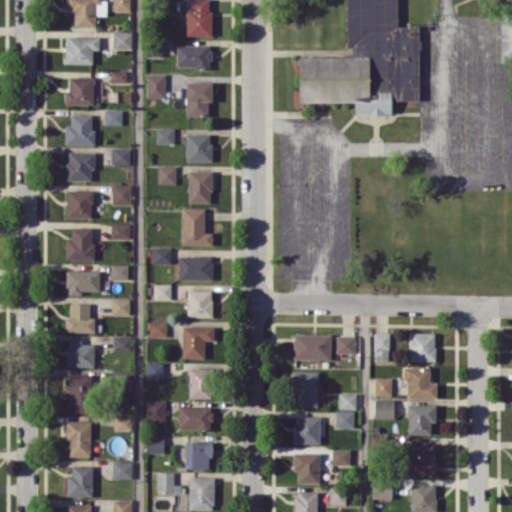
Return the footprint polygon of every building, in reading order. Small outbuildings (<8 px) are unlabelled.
[(106,15),(106,0),(64,0),(65,10),(74,10),(74,25),(95,26),(96,15),(106,15)] [(113,0),(113,10),(130,10),(129,0),(113,0)] [(186,34),(211,35),(211,0),(190,0),(191,8),(187,8),(186,34)] [(345,0),(346,47),(352,47),(352,56),(299,55),(299,101),(355,101),(355,114),(391,114),(391,100),(418,100),(418,26),(396,25),(396,0),(345,0)] [(131,48),(131,30),(113,30),(112,48),(131,48)] [(93,63),(92,49),(99,49),(99,35),(65,36),(65,63),(93,63)] [(176,66),(210,67),(210,44),(177,44),(176,66)] [(127,69),(111,70),(111,82),(127,82),(127,69)] [(164,74),(146,74),(146,97),(165,97),(164,74)] [(93,103),(93,76),(67,76),(67,103),(93,103)] [(212,81),(186,81),(186,115),(207,116),(208,101),(211,101),(212,81)] [(122,123),(122,108),(104,109),(104,124),(122,123)] [(92,144),(93,114),(71,113),(70,124),(65,124),(65,144),(92,144)] [(174,127),(156,128),(156,143),(174,143),(174,127)] [(211,161),(211,133),(186,133),(186,160),(211,161)] [(111,164),(130,164),(130,147),(111,147),(111,164)] [(66,179),(92,179),(93,151),(66,151),(66,179)] [(176,166),(158,165),(157,183),(176,183),(176,166)] [(211,202),(212,170),(188,170),(187,201),(211,202)] [(112,204),(131,203),(131,184),(112,184),(112,204)] [(92,217),(93,189),(66,189),(66,217),(92,217)] [(181,243),(211,244),(211,231),(205,231),(206,208),(182,207),(181,243)] [(129,238),(130,223),(111,222),(111,237),(129,238)] [(93,259),(93,227),(71,227),(71,239),(65,239),(65,259),(93,259)] [(171,247),(153,247),(153,262),(171,263),(171,247)] [(212,279),(212,256),(178,255),(178,278),(212,279)] [(111,279),(128,278),(127,263),(110,264),(111,279)] [(66,294),(81,294),(81,290),(99,290),(100,270),(67,269),(66,294)] [(153,298),(171,298),(171,283),(154,283),(153,298)] [(187,316),(212,317),(212,290),(187,289),(187,316)] [(130,299),(112,298),(112,314),(129,314),(130,299)] [(94,316),(89,316),(89,302),(69,302),(69,316),(65,316),(65,331),(94,332),(94,316)] [(167,321),(148,320),(148,336),(167,336),(167,321)] [(204,358),(204,340),(213,340),(213,326),(183,325),(182,357),(204,358)] [(389,332),(374,333),(374,359),(389,359),(389,332)] [(435,359),(434,332),(409,332),(410,360),(435,359)] [(330,334),(293,333),(293,358),(330,359),(330,334)] [(130,335),(112,336),(113,350),(131,350),(130,335)] [(336,352),(354,352),(354,335),(336,335),(336,352)] [(66,366),(94,367),(94,343),(81,343),(81,339),(66,339),(66,366)] [(163,378),(163,361),(147,362),(147,378),(163,378)] [(429,366),(403,366),(403,379),(407,379),(407,397),(436,397),(436,382),(429,382),(429,366)] [(189,397),(211,397),(211,367),(189,367),(189,397)] [(112,370),(112,389),(132,388),(131,369),(112,370)] [(317,370),(295,370),(294,406),(317,406),(317,370)] [(67,412),(91,412),(90,374),(67,374),(67,412)] [(374,395),(391,395),(391,376),(374,377),(374,395)] [(338,409),(355,409),(355,392),(339,392),(338,409)] [(374,418),(393,418),(394,398),(375,398),(374,418)] [(146,421),(165,421),(164,399),(146,400),(146,421)] [(436,404),(408,403),(407,433),(430,434),(430,422),(435,422),(436,404)] [(212,406),(178,405),(178,428),(212,428),(212,406)] [(336,427),(354,427),(354,410),(335,410),(336,427)] [(294,442),(319,443),(319,416),(295,415),(294,442)] [(114,416),(115,429),(132,429),(131,416),(114,416)] [(91,420),(67,420),(67,455),(90,456),(91,420)] [(147,452),(164,452),(164,435),(147,434),(147,452)] [(208,455),(213,455),(212,440),(185,441),(186,468),(208,467),(208,455)] [(434,444),(408,445),(409,475),(435,474),(434,444)] [(332,464),(350,464),(350,448),(331,448),(332,464)] [(319,482),(319,452),(293,452),(293,470),(298,470),(297,482),(319,482)] [(112,478),(132,478),(132,461),(112,460),(112,478)] [(92,496),(92,465),(72,465),(71,474),(67,474),(66,495),(92,496)] [(156,493),(181,493),(181,484),(173,484),(173,472),(156,472),(156,493)] [(213,509),(214,476),(189,476),(188,509),(213,509)] [(411,510),(435,511),(435,484),(411,484),(411,510)] [(329,504),(345,504),(345,487),(329,487),(329,504)] [(294,511),(316,511),(316,491),(294,491),(294,511)] [(131,511),(131,499),(112,499),(112,511),(131,511)]
